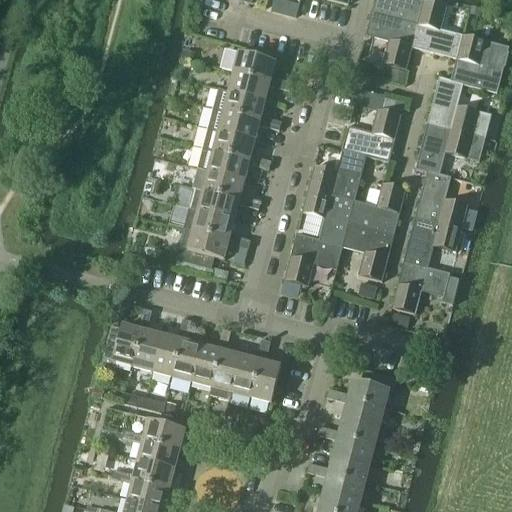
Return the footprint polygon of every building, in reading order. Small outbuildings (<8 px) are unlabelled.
[(252,3),(251,7),(266,10),(267,0),(258,0),(257,4),(252,3)] [(282,0),(280,14),(294,17),(297,3),(285,0),(282,0)] [(375,0),(371,16),(417,27),(423,4),(407,0),(375,0)] [(411,50),(412,51),(456,62),(462,38),(440,33),(446,10),(423,4),(417,27),(411,50)] [(382,67),(394,70),(406,73),(412,51),(411,50),(417,27),(371,16),(365,39),(388,44),(382,67)] [(456,62),(450,84),(462,87),(462,88),(496,97),(508,50),(462,38),(456,62)] [(180,60),(192,63),(194,55),(182,51),(180,60)] [(238,55),(233,75),(270,85),(271,81),(275,65),(238,55)] [(233,75),(228,95),(265,105),(269,89),(279,92),(281,83),(271,81),(270,85),(233,75)] [(439,81),(427,127),(485,141),(491,118),(457,110),(462,88),(496,97),(462,88),(462,87),(450,84),(439,81)] [(281,83),(279,92),(289,94),(291,86),(281,83)] [(228,95),(223,115),(260,124),(265,105),(228,95)] [(382,114),(399,119),(402,107),(385,103),(382,114)] [(208,132),(218,135),(255,144),(259,128),(268,131),(271,122),(261,120),(260,124),(223,115),(213,112),(208,132)] [(342,153),(366,159),(366,160),(380,163),(388,165),(401,119),(399,119),(382,114),(377,113),(371,136),(348,130),(342,153)] [(271,122),(268,131),(279,134),(281,125),(271,122)] [(415,172),(426,175),(427,175),(439,178),(445,156),(479,165),(485,141),(427,127),(415,172)] [(218,135),(213,154),(249,164),(250,161),(251,159),(255,144),(218,135)] [(314,169),(308,193),(354,204),(366,160),(366,159),(342,153),(336,175),(314,169)] [(208,174),(244,183),(248,168),(258,171),(260,162),(251,159),(250,161),(249,164),(213,154),(208,174)] [(260,162),(258,171),(269,173),(271,165),(260,162)] [(386,174),(388,165),(380,163),(378,171),(386,174)] [(208,174),(203,194),(239,203),(244,183),(208,174)] [(427,175),(415,220),(461,232),(467,209),(445,203),(450,181),(439,178),(427,175),(426,175),(427,175)] [(376,210),(354,204),(348,227),(394,239),(406,193),(382,187),(376,210)] [(188,211),(197,213),(234,223),(238,208),(248,210),(250,202),(250,201),(240,199),(239,203),(203,194),(202,194),(194,191),(188,211)] [(325,221),(319,243),(319,244),(342,249),(348,227),(354,204),(308,193),(308,192),(302,216),(325,221)] [(250,202),(248,210),(258,213),(261,204),(250,202)] [(188,211),(183,231),(229,243),(230,238),(234,223),(197,213),(188,211)] [(415,220),(403,265),(427,271),(433,249),(455,255),(461,232),(415,220)] [(382,285),(394,239),(348,227),(342,249),(342,250),(364,256),(358,278),(382,285)] [(180,250),(176,263),(211,272),(214,260),(224,263),(228,247),(238,250),(240,241),(230,238),(229,243),(183,231),(184,232),(179,250),(180,250)] [(342,250),(342,249),(319,244),(319,243),(296,237),(284,284),(308,290),(314,267),(336,273),(342,250)] [(240,241),(238,250),(248,252),(250,244),(240,241)] [(415,317),(421,295),(443,300),(441,305),(452,308),(459,282),(449,279),(450,277),(427,271),(403,265),(391,311),(415,317)] [(358,297),(376,301),(378,289),(360,285),(358,297)] [(143,312),(140,323),(149,325),(152,314),(143,312)] [(183,322),(180,333),(188,335),(191,325),(183,322)] [(142,333),(133,370),(152,375),(162,339),(146,334),(149,325),(140,323),(138,332),(142,333)] [(114,375),(116,366),(133,370),(142,333),(138,332),(122,328),(121,332),(110,329),(99,371),(114,375)] [(182,344),(172,380),(192,385),(201,349),(186,345),(188,335),(180,333),(177,343),(182,344)] [(222,333),(219,343),(228,345),(230,335),(222,333)] [(162,339),(152,375),(172,380),(182,344),(177,343),(162,339)] [(221,354),(212,390),(231,396),(241,359),(225,355),(228,345),(219,343),(217,353),(221,354)] [(261,343),(259,353),(267,355),(270,345),(261,343)] [(201,349),(192,385),(212,390),(221,354),(217,353),(201,349)] [(260,364),(251,401),(271,406),(281,369),(265,365),(267,355),(259,353),(256,363),(260,364)] [(241,359),(231,396),(251,401),(260,364),(256,363),(241,359)] [(352,383),(349,398),(347,402),(384,412),(389,393),(393,394),(396,382),(363,373),(360,385),(352,383)] [(326,401),(335,403),(337,395),(328,393),(326,401)] [(346,406),(343,421),(379,430),(384,412),(347,402),(349,398),(337,395),(335,403),(346,406)] [(132,409),(142,412),(145,400),(134,398),(132,409)] [(343,421),(339,435),(338,439),(374,449),(379,430),(343,421)] [(134,436),(132,445),(142,447),(143,443),(180,453),(185,432),(148,423),(144,439),(134,436)] [(317,438),(326,441),(328,432),(319,430),(317,438)] [(337,443),(333,458),(370,467),(374,449),(338,439),(339,435),(328,432),(326,441),(337,443)] [(122,442),(132,445),(134,436),(124,434),(122,442)] [(142,447),(138,463),(175,472),(180,453),(143,443),(142,447)] [(333,458),(329,472),(328,476),(365,486),(370,467),(333,458)] [(124,476),(122,484),(132,487),(133,483),(169,492),(175,472),(138,463),(134,478),(124,476)] [(307,475),(317,478),(319,469),(309,467),(307,475)] [(327,481),(323,495),(360,504),(365,486),(328,476),(329,472),(319,469),(317,478),(327,481)] [(111,482),(122,484),(124,476),(114,473),(111,482)] [(390,482),(402,485),(404,475),(392,473),(390,482)] [(132,487),(128,502),(164,511),(169,492),(133,483),(132,487)] [(323,495),(318,511),(357,511),(360,504),(323,495)] [(164,511),(128,502),(125,511),(164,511)]
